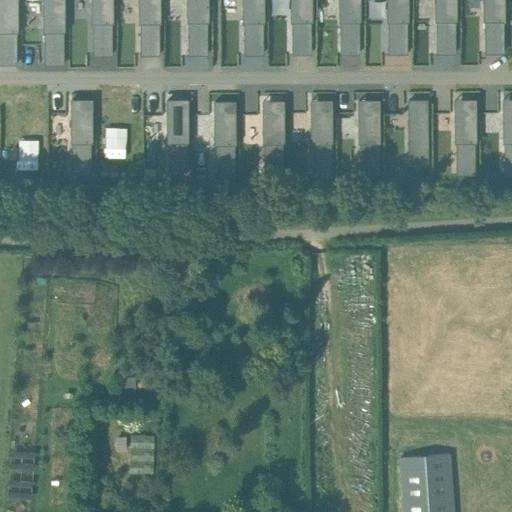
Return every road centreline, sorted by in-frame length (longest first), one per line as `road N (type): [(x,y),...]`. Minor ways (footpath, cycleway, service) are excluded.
road 1 (track): [(314,233),(0,239)]
road 2 (track): [(342,511),(314,233)]
